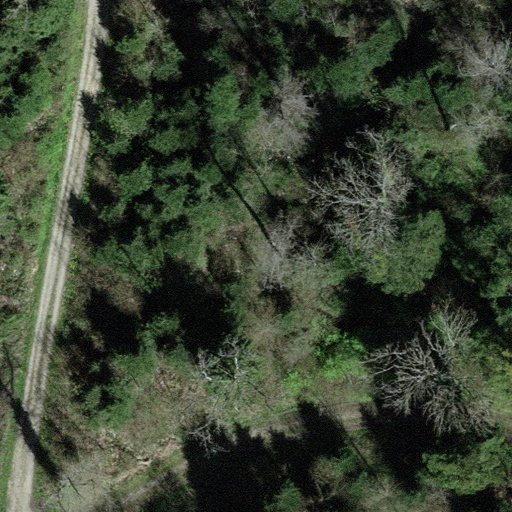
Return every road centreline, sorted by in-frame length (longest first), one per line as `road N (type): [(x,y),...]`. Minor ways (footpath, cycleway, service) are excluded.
road 1 (track): [(100,0),(11,511)]
road 2 (track): [(511,441),(430,418),(361,417),(221,456),(123,511)]
